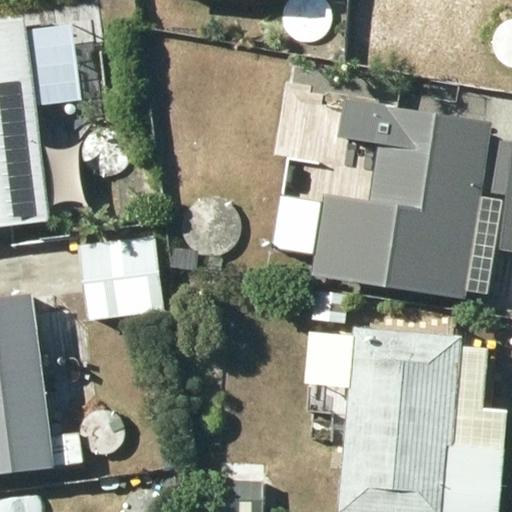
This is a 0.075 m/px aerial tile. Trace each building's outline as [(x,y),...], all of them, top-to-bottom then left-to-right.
[(351,0),(348,44),(381,47),(384,0),(351,0)] [(0,12),(0,217),(46,212),(23,10),(0,12)] [(312,195),(300,277),(449,299),(474,126),(323,103),(319,135),(372,142),(363,202),(312,195)] [(152,229),(78,238),(87,313),(161,304),(152,229)] [(31,284),(0,287),(0,466),(81,457),(78,428),(48,431),(31,284)] [(302,320),(336,323),(339,292),(305,288),(302,320)] [(495,511),(502,441),(449,436),(459,328),(352,318),(336,505),(421,511),(442,511),(443,508),(495,511)] [(215,507),(259,507),(259,468),(215,468),(215,507)]
